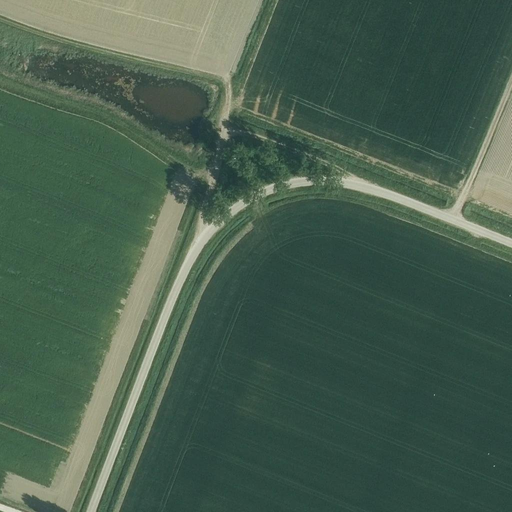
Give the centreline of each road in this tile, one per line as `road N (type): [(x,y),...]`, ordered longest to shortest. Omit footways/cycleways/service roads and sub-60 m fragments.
road 1 (unclassified): [(511,244),(335,181),(253,196),(207,234)]
road 2 (unclassified): [(90,511),(177,285),(207,234)]
road 3 (track): [(361,185),(302,154),(231,134),(222,145),(207,234)]
